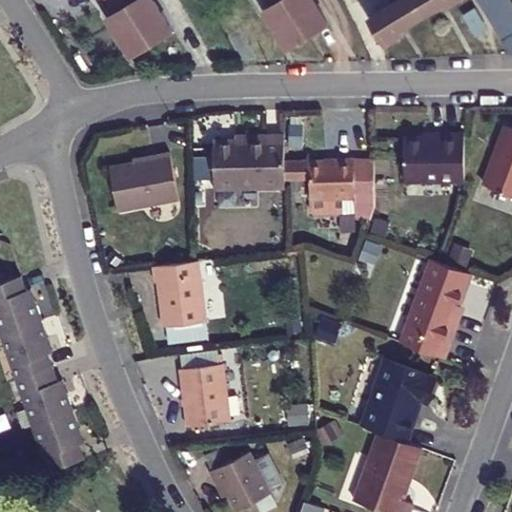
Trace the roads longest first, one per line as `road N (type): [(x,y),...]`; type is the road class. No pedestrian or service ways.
road 1 (residential): [(70,113),(170,89),(511,83)]
road 2 (residential): [(47,125),(98,329),(143,448),(178,511)]
road 3 (residential): [(458,511),(511,367)]
road 4 (residential): [(9,0),(70,113)]
